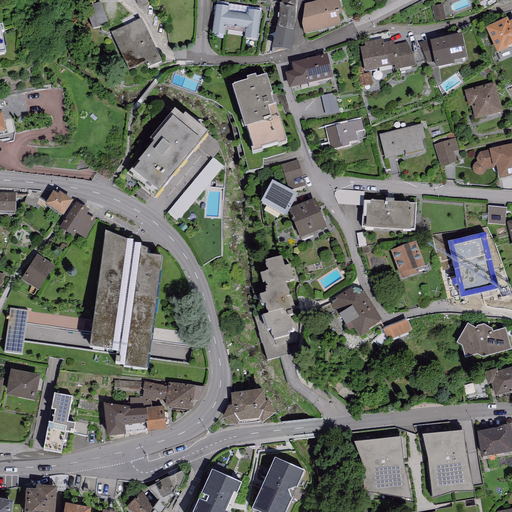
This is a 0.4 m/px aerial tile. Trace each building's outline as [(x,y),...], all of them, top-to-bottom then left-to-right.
[(295,8),(294,0),(282,0),(282,5),(295,8)] [(325,0),(305,5),(302,26),(304,35),(341,25),(338,16),(342,15),(338,0),(325,0)] [(108,24),(100,2),(84,7),(92,29),(108,24)] [(261,13),(259,12),(260,8),(250,7),(250,11),(248,11),(248,17),(229,14),(229,8),(228,8),(228,3),(217,2),(216,6),(215,6),(211,35),(225,36),(226,27),(245,30),(244,39),(257,41),(261,13)] [(279,19),(276,28),(293,32),(295,21),(295,8),(282,5),(280,4),(279,19)] [(446,19),(442,5),(431,8),(435,22),(446,19)] [(484,28),(497,57),(511,50),(511,15),(511,16),(510,13),(503,16),(504,19),(484,28)] [(141,19),(110,33),(128,71),(146,63),(148,69),(161,63),(141,19)] [(272,49),(291,52),(294,32),(293,32),(276,28),(272,49)] [(462,35),(430,42),(434,62),(436,70),(455,66),(454,63),(466,61),(462,35)] [(365,47),(360,48),(364,72),(394,67),(395,71),(415,67),(408,43),(394,46),(393,41),(384,44),(383,39),(364,43),(365,47)] [(428,64),(434,62),(430,42),(430,41),(419,44),(428,64)] [(333,80),(327,53),(287,62),(290,73),(285,74),(289,90),(333,80)] [(248,83),(232,88),(245,130),(247,129),(254,150),(251,151),(253,155),(262,152),(261,150),(279,144),(280,147),(287,145),(275,106),(274,107),(270,96),(272,96),(266,78),(257,81),(256,78),(247,80),(248,83)] [(495,84),(464,92),(469,107),(471,107),(475,121),(503,113),(495,84)] [(323,96),(328,115),(342,111),(336,92),(323,96)] [(183,118),(175,112),(150,141),(154,145),(127,177),(154,200),(208,135),(185,116),(183,118)] [(361,120),(326,129),(326,131),(324,132),(328,148),(330,148),(331,151),(349,146),(348,144),(358,142),(358,140),(365,138),(361,120)] [(422,125),(379,135),(385,160),(424,151),(421,140),(425,139),(422,125)] [(455,139),(434,146),(441,168),(462,161),(455,139)] [(511,145),(489,150),(489,151),(480,153),(476,159),(476,163),(475,164),(473,165),(472,167),(472,169),(473,171),(474,173),(475,174),(477,175),(479,176),(481,176),(483,175),(484,174),(485,172),(486,170),(493,168),(496,168),(499,181),(511,177),(511,145)] [(178,221),(223,167),(213,159),(168,213),(178,221)] [(298,160),(282,165),(289,191),(306,186),(298,160)] [(298,195),(272,182),(260,204),(286,218),(289,212),(290,210),(298,195)] [(0,214),(15,215),(16,194),(0,193),(0,214)] [(53,193),(45,206),(63,218),(73,202),(59,193),(57,196),(53,193)] [(315,200),(290,210),(289,212),(300,241),(327,230),(315,200)] [(385,203),(371,202),(370,203),(363,203),(361,229),(365,229),(365,230),(411,233),(411,232),(414,232),(416,205),(394,204),(394,201),(386,201),(385,203)] [(89,211),(76,203),(60,230),(74,238),(76,234),(85,240),(96,221),(86,216),(89,211)] [(126,242),(105,233),(90,352),(112,355),(111,357),(118,357),(133,245),(133,243),(126,242)] [(484,234),(459,239),(464,264),(478,261),(477,258),(488,255),(484,234)] [(415,243),(390,252),(401,281),(417,275),(415,271),(424,268),(415,243)] [(141,246),(133,245),(118,357),(120,358),(121,362),(120,370),(148,374),(162,259),(147,257),(148,251),(141,248),(141,246)] [(37,256),(21,281),(38,293),(55,267),(37,256)] [(281,257),(261,263),(264,274),(259,276),(265,295),(259,297),(262,307),(265,306),(268,316),(283,312),(283,314),(286,313),(287,314),(291,313),(296,311),(291,295),(289,296),(285,283),(294,280),(289,265),(284,267),(281,257)] [(353,288),(335,299),(336,301),(330,303),(349,333),(354,329),(360,339),(370,333),(368,331),(382,321),(364,291),(353,288)] [(27,312),(10,309),(4,354),(21,356),(27,312)] [(263,315),(254,318),(262,345),(267,361),(290,354),(287,344),(290,343),(288,334),(293,333),(291,330),(293,329),(289,318),(293,317),(291,313),(287,314),(286,313),(283,314),(283,312),(268,316),(263,317),(263,315)] [(384,329),(383,331),(387,342),(411,334),(407,321),(384,329)] [(505,330),(493,333),(492,331),(483,326),(477,328),(476,330),(468,325),(456,344),(462,347),(464,360),(477,356),(482,360),(511,352),(505,330)] [(497,371),(484,374),(487,386),(490,386),(494,399),(511,394),(511,368),(498,373),(497,371)] [(40,377),(10,372),(5,398),(35,403),(37,391),(41,391),(43,380),(39,379),(40,377)] [(144,382),(114,381),(114,392),(144,393),(144,392),(142,391),(144,382)] [(168,387),(144,382),(142,391),(144,392),(144,393),(142,400),(156,402),(156,400),(166,402),(168,387)] [(195,387),(168,384),(168,387),(166,402),(165,409),(192,412),(195,387)] [(264,393),(230,395),(231,408),(229,408),(222,421),(237,428),(239,426),(247,426),(252,425),(257,424),(260,423),(262,426),(276,417),(267,405),(265,405),(264,393)] [(73,399),(55,395),(52,411),(54,412),(52,425),(48,424),(43,452),(61,456),(65,435),(74,437),(76,425),(68,423),(73,399)] [(148,425),(146,409),(130,410),(130,409),(103,405),(107,439),(125,437),(125,434),(146,432),(146,425),(148,425)] [(163,408),(146,409),(148,425),(146,425),(146,432),(146,433),(166,431),(163,408)] [(486,426),(476,427),(481,460),(511,454),(511,436),(510,426),(498,428),(498,429),(487,431),(486,426)] [(464,433),(422,437),(433,501),(452,494),(473,494),(465,454),(464,433)] [(403,462),(401,438),(354,443),(362,461),(363,493),(412,501),(403,462)] [(286,511),(304,474),(274,461),(251,511),(286,511)] [(229,511),(241,486),(212,472),(194,511),(229,511)] [(158,503),(155,507),(152,510),(154,511),(164,511),(166,511),(167,511),(176,500),(173,497),(176,489),(180,490),(184,479),(182,473),(146,490),(158,503)] [(54,511),(56,489),(36,487),(36,492),(26,491),(24,511),(54,511)] [(155,507),(142,493),(126,508),(130,511),(154,511),(152,510),(155,507)] [(12,511),(13,504),(0,502),(0,511),(12,511)]
